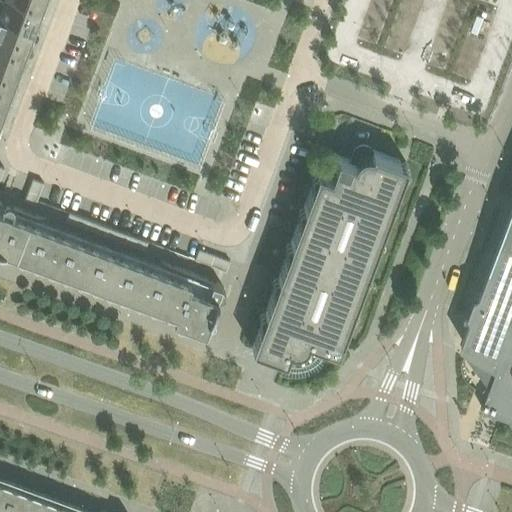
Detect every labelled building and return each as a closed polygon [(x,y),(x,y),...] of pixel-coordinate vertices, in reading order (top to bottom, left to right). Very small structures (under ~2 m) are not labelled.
[(5,0),(5,1),(38,14),(43,0),(5,0)] [(5,1),(0,13),(0,20),(32,32),(38,14),(5,1)] [(0,20),(0,40),(25,50),(32,32),(0,20)] [(0,61),(18,68),(25,50),(0,40),(0,61)] [(18,68),(0,61),(0,81),(12,86),(18,68)] [(0,81),(0,102),(5,104),(12,86),(0,81)] [(330,175),(317,170),(251,347),(284,359),(279,373),(287,376),(291,376),(300,376),(308,374),(315,371),(322,366),(327,360),(330,356),(333,349),(337,350),(406,163),(373,151),(371,155),(366,154),(364,154),(357,158),(356,160),(355,162),(337,156),(330,175)] [(32,179),(24,201),(24,202),(34,206),(43,183),(32,179)] [(511,197),(458,343),(476,350),(474,357),(492,381),(482,409),(509,419),(511,421),(511,197)] [(0,245),(175,311),(173,318),(204,329),(216,296),(219,296),(220,296),(222,294),(224,292),(224,290),(224,288),(221,286),(220,285),(220,283),(159,261),(157,266),(44,224),(46,219),(12,206),(11,211),(0,206),(0,205),(1,202),(0,201),(0,245)] [(69,212),(68,214),(66,220),(144,249),(147,241),(69,212)] [(195,260),(224,271),(225,271),(229,261),(198,249),(195,260)] [(0,511),(104,511),(100,510),(99,511),(87,511),(0,479),(0,511)]
